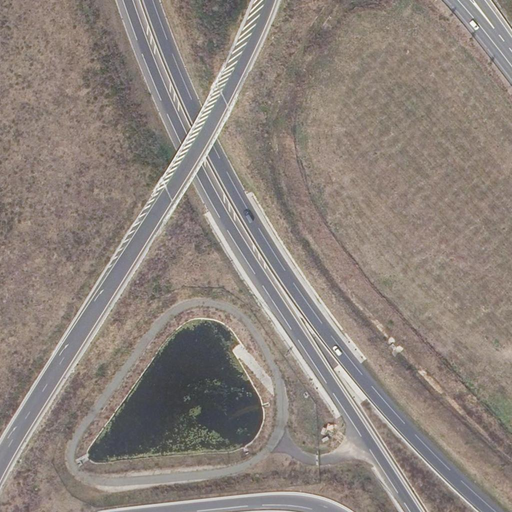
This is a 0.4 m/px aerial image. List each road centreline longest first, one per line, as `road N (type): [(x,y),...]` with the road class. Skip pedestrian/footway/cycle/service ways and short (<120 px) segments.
road 1 (motorway): [(487,511),(400,429),(300,305),(217,167),(144,0)]
road 2 (motorway): [(125,0),(195,168),(237,244),(413,511)]
road 3 (motorway): [(0,464),(170,187),(262,0)]
road 4 (trunk): [(151,511),(280,499),(335,511)]
